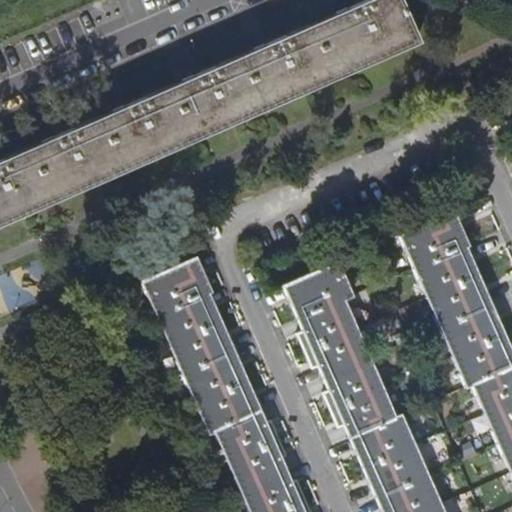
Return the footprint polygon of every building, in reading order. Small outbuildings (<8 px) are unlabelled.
[(0,214),(405,38),(388,0),(352,0),(272,35),(190,71),(119,102),(40,136),(0,153),(0,214)] [(452,220),(446,207),(392,232),(461,383),(465,382),(470,393),(486,428),(491,440),(511,486),(511,498),(504,504),(507,511),(511,511),(511,372),(499,343),(485,311),(469,277),(458,252),(455,244),(461,241),(452,220)] [(196,266),(191,254),(139,275),(206,430),(210,429),(245,511),(304,511),(292,477),(283,480),(279,472),(272,459),(280,453),(273,437),(266,420),(259,423),(253,410),(240,380),(229,354),(218,328),(206,302),(201,290),(206,287),(196,266)] [(437,511),(391,407),(386,409),(336,294),(345,290),(331,258),(280,279),(288,297),(298,321),(290,326),(294,334),(306,361),(315,357),(324,378),(315,381),(319,389),(332,419),(340,415),(350,439),(362,469),(374,498),(380,511),(437,511)] [(470,393),(465,382),(461,383),(455,386),(461,397),(470,393)] [(491,440),(486,428),(474,433),(479,446),(491,440)]
